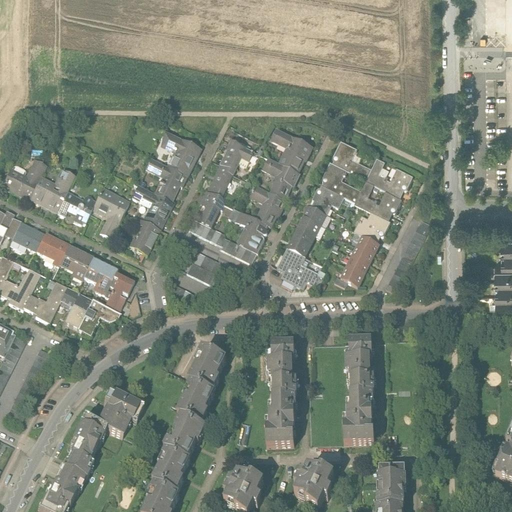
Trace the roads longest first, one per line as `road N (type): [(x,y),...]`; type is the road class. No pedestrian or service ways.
road 1 (unclassified): [(14,511),(91,387),(156,350),(455,338)]
road 2 (unclassified): [(451,0),(453,185)]
road 3 (unclassified): [(453,185),(455,338)]
